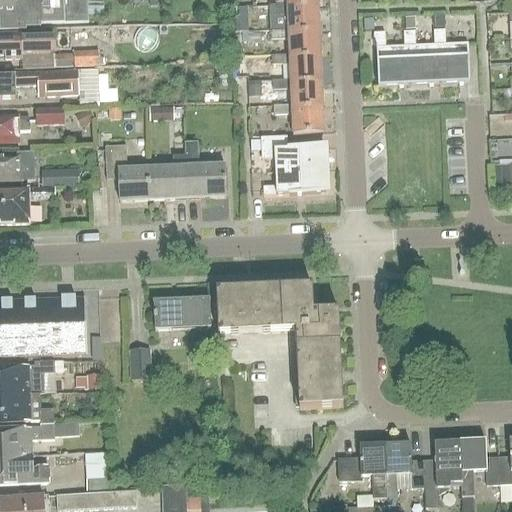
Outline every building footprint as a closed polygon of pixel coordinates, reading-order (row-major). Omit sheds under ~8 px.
[(0,0),(0,32),(25,32),(25,29),(41,29),(41,26),(88,24),(87,0),(0,0)] [(286,0),(287,7),(287,12),(318,11),(317,0),(286,0)] [(287,12),(287,7),(269,8),(269,17),(287,17),(288,32),(288,37),(319,36),(318,11),(287,12)] [(444,18),(435,19),(435,30),(444,29),(444,18)] [(414,20),(405,20),(405,31),(414,31),(414,20)] [(247,22),(237,22),(237,34),(248,34),(247,22)] [(375,22),(366,22),(366,33),(375,32),(375,22)] [(288,42),(289,57),(289,62),(320,61),(319,36),(288,37),(288,32),(270,33),(270,42),(288,42)] [(433,33),(434,48),(438,47),(439,88),(469,86),(468,46),(445,47),(444,33),(433,33)] [(403,35),(404,49),(408,49),(409,89),(439,88),(438,47),(434,48),(415,48),(414,34),(403,35)] [(243,35),(243,43),(261,44),(261,35),(243,35)] [(409,89),(408,49),(404,49),(385,50),(384,35),(376,36),(378,90),(409,89)] [(54,41),(21,42),(21,36),(0,36),(0,58),(5,58),(5,62),(22,62),(22,57),(54,56),(54,41)] [(230,59),(241,59),(241,37),(230,37),(230,59)] [(99,53),(57,54),(57,57),(54,57),(54,71),(75,70),(74,69),(99,68),(99,53)] [(290,67),(290,82),(290,87),(321,86),(320,61),(289,62),(289,57),(271,58),(271,68),(290,67)] [(79,99),(78,74),(16,76),(0,76),(0,101),(15,101),(15,90),(37,89),(38,100),(79,99)] [(227,75),(218,76),(220,89),(229,88),(227,75)] [(291,92),(291,108),(291,112),(322,111),(321,86),(290,87),(290,82),(272,83),(272,93),(291,92)] [(248,84),(248,100),(262,99),(261,84),(248,84)] [(291,112),(291,108),(273,108),(274,118),(292,117),(293,139),(323,137),(322,111),(291,112)] [(173,110),(149,111),(150,124),(173,123),(173,110)] [(64,128),(64,111),(35,111),(36,129),(64,128)] [(95,122),(89,111),(75,118),(81,130),(95,122)] [(0,120),(0,145),(18,145),(18,134),(29,134),(29,120),(17,121),(17,120),(0,120)] [(287,139),(261,140),(262,162),(274,162),(275,176),(325,173),(324,151),(287,152),(287,139)] [(260,143),(250,143),(250,154),(261,154),(260,143)] [(184,146),(185,158),(187,203),(226,201),(225,168),(198,169),(197,146),(184,146)] [(149,204),(147,171),(127,172),(126,149),(105,150),(106,178),(118,177),(120,206),(149,204)] [(0,160),(0,183),(2,184),(4,185),(35,184),(34,155),(17,155),(17,160),(0,160)] [(147,171),(149,204),(187,203),(185,158),(173,159),(174,170),(147,171)] [(506,169),(494,169),(495,190),(507,189),(506,169)] [(78,173),(42,174),(42,191),(78,190),(78,173)] [(276,189),(263,190),(263,199),(326,196),(325,173),(275,176),(276,189)] [(55,191),(46,191),(0,192),(0,228),(29,227),(28,203),(55,202),(55,191)] [(280,292),(282,336),(295,335),(296,349),(340,347),(339,315),(314,316),(312,290),(280,292)] [(270,337),(282,336),(280,292),(216,295),(218,339),(270,337)] [(0,359),(85,357),(85,358),(86,358),(85,300),(83,300),(83,301),(75,302),(75,299),(74,299),(74,300),(62,301),(62,299),(61,299),(61,302),(35,303),(35,301),(34,301),(34,303),(25,303),(25,302),(24,302),(24,303),(12,304),(12,302),(11,302),(11,304),(2,304),(2,302),(1,302),(1,304),(0,303),(0,359)] [(212,364),(212,353),(210,302),(153,305),(155,334),(196,332),(196,340),(192,340),(193,365),(212,364)] [(340,347),(296,349),(299,413),(343,411),(340,347)] [(150,354),(130,355),(131,383),(151,382),(150,354)] [(0,370),(0,398),(30,397),(29,382),(35,382),(34,369),(0,370)] [(100,378),(87,378),(87,393),(101,392),(100,378)] [(0,426),(40,425),(40,428),(55,427),(55,413),(40,414),(39,397),(30,397),(0,398),(0,426)] [(0,431),(0,459),(32,458),(32,444),(54,443),(54,440),(79,438),(78,427),(63,427),(55,427),(40,428),(41,430),(0,431)] [(473,476),(485,475),(486,475),(486,461),(485,444),(460,445),(462,487),(461,487),(462,511),(473,511),(473,499),(474,499),(473,476)] [(450,487),(461,487),(462,487),(460,445),(434,446),(435,463),(436,492),(438,492),(450,492),(450,487)] [(386,502),(387,509),(386,511),(397,511),(397,509),(396,479),(411,479),(412,479),(411,464),(410,447),(384,448),(386,502)] [(361,481),(362,481),(372,480),(373,502),(386,502),(384,448),(359,449),(360,461),(361,481)] [(84,458),(85,472),(86,494),(112,493),(111,481),(107,481),(106,456),(84,458)] [(32,458),(0,459),(0,488),(47,487),(47,473),(33,474),(32,458)] [(509,460),(498,461),(499,488),(500,505),(511,504),(511,487),(511,488),(509,460)] [(361,481),(360,461),(337,462),(338,485),(362,484),(362,481),(361,481)] [(486,461),(486,475),(485,475),(486,489),(499,488),(498,461),(486,461)] [(435,463),(423,464),(424,492),(425,511),(439,510),(438,492),(436,492),(435,463)] [(411,464),(412,479),(411,479),(411,492),(424,492),(423,464),(411,464)] [(186,488),(161,489),(161,502),(187,500),(186,488)] [(129,494),(121,495),(122,511),(129,510),(129,494)] [(136,494),(129,494),(129,510),(137,510),(136,494)] [(107,495),(100,496),(100,511),(108,511),(107,495)] [(114,495),(107,495),(108,511),(115,511),(114,495)] [(121,495),(114,495),(115,511),(122,511),(121,495)] [(93,511),(92,496),(85,497),(85,511),(93,511)] [(100,496),(92,496),(93,511),(98,511),(100,511),(100,496)] [(71,511),(70,497),(63,498),(63,511),(71,511)] [(44,511),(43,499),(0,502),(0,511),(44,511)] [(187,511),(187,500),(161,502),(161,511),(187,511)] [(200,511),(200,500),(187,500),(187,511),(200,511)]
